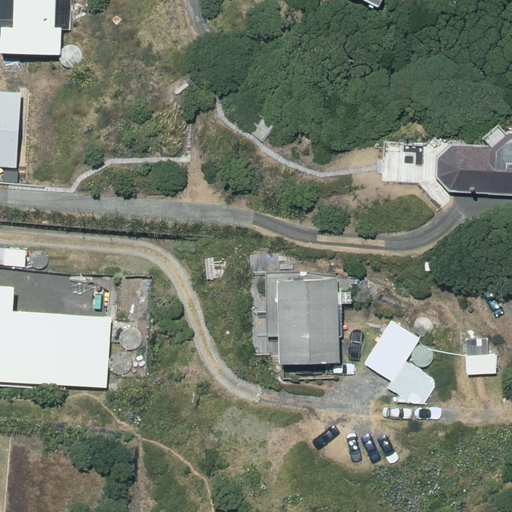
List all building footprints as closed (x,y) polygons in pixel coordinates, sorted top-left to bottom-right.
[(0,32),(0,51),(62,53),(63,29),(71,30),(71,0),(0,0),(0,28),(0,32)] [(361,0),(378,8),(381,0),(361,0)] [(0,167),(15,169),(20,95),(0,94),(0,167)] [(511,134),(507,135),(491,149),(451,146),(438,159),(437,177),(450,192),(511,194),(511,134)] [(116,281),(89,280),(88,307),(115,308),(116,281)] [(278,365),(340,364),(337,281),(275,282),(278,365)] [(0,378),(106,386),(111,315),(14,308),(15,284),(0,282),(0,378)] [(393,381),(421,338),(392,320),(365,362),(393,381)]
